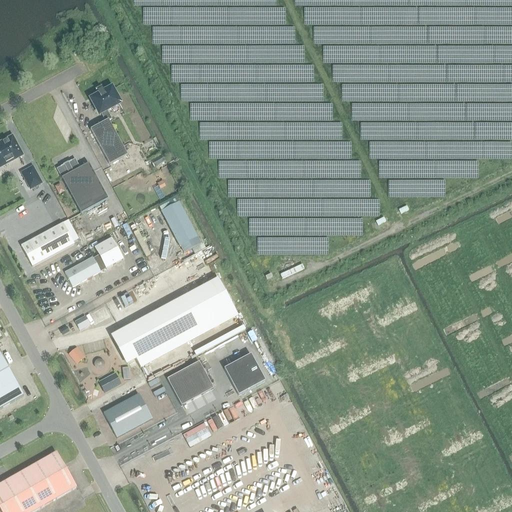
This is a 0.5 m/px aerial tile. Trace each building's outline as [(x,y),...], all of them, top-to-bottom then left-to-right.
[(108,122),(112,120),(106,110),(119,104),(111,89),(91,100),(99,114),(100,114),(105,122),(90,131),(109,166),(127,156),(122,147),(108,122)] [(0,166),(20,156),(11,138),(0,144),(0,166)] [(165,162),(162,156),(151,162),(154,168),(165,162)] [(60,177),(81,214),(107,200),(88,165),(79,169),(74,160),(56,170),(58,173),(60,177)] [(30,166),(19,172),(30,191),(40,185),(30,166)] [(178,204),(160,213),(179,249),(180,248),(183,255),(200,246),(197,239),(178,204)] [(32,268),(74,245),(62,224),(20,247),(32,268)] [(64,274),(72,288),(123,260),(111,239),(94,249),(98,256),(93,259),(92,258),(64,274)] [(302,264),(280,275),(282,281),(304,270),(302,264)] [(120,334),(112,338),(126,363),(133,359),(140,370),(135,360),(233,308),(217,279),(119,332),(120,334)] [(89,313),(95,325),(113,317),(107,304),(89,313)] [(86,315),(76,321),(81,331),(92,325),(86,315)] [(228,348),(232,356),(250,346),(246,338),(228,348)] [(78,347),(69,354),(77,365),(86,359),(78,347)] [(0,353),(0,410),(23,397),(0,357),(0,354),(0,353)] [(199,359),(210,379),(217,375),(206,355),(199,359)] [(238,397),(264,382),(250,356),(223,370),(238,397)] [(166,380),(181,407),(213,390),(198,363),(166,380)] [(129,380),(132,370),(125,368),(122,378),(129,380)] [(105,393),(122,385),(117,373),(100,381),(105,393)] [(165,392),(160,381),(155,384),(154,381),(151,383),(157,396),(165,392)] [(116,439),(151,420),(138,395),(103,414),(116,439)] [(0,511),(34,511),(76,488),(56,453),(0,485),(0,511)]
